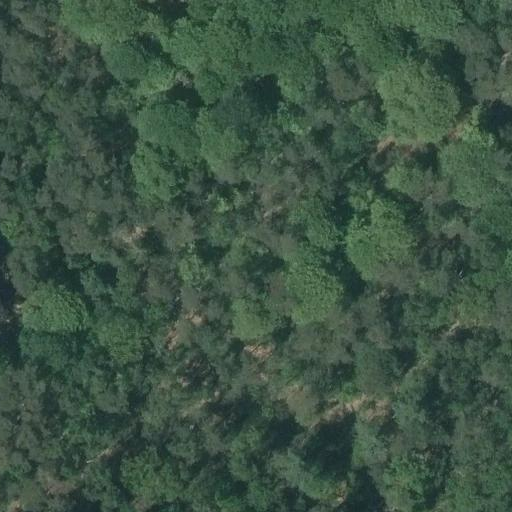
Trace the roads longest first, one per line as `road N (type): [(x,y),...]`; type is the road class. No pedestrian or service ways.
road 1 (track): [(177,315),(219,280),(449,19)]
road 2 (track): [(0,340),(124,330),(177,315)]
